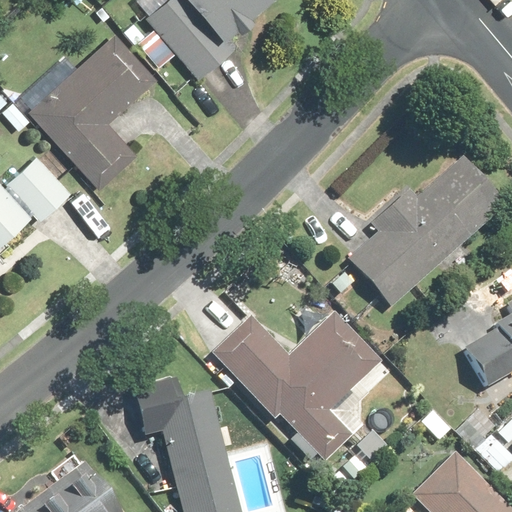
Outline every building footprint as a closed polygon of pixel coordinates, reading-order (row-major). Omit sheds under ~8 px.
[(163,0),(144,17),(201,83),(251,41),(243,31),(278,0),(163,0)] [(118,26),(27,108),(96,184),(137,147),(111,119),(162,74),(118,26)] [(0,91),(0,111),(10,102),(0,91)] [(10,102),(0,111),(0,113),(17,132),(30,120),(12,100),(10,102)] [(43,223),(78,190),(38,148),(8,177),(0,168),(0,249),(36,216),(43,223)] [(373,230),(343,256),(388,306),(508,200),(464,150),(417,191),(410,183),(365,222),(373,230)] [(511,302),(455,335),(484,386),(511,370),(511,302)] [(254,307),(208,351),(270,416),(277,409),(323,458),(355,427),(331,403),(381,355),(335,307),(293,348),(254,307)] [(237,511),(208,384),(181,391),(178,379),(128,391),(140,443),(164,437),(181,511),(237,511)] [(511,444),(511,418),(497,434),(510,446),(511,444)] [(511,461),(511,456),(493,438),(476,454),(498,476),(511,461)] [(511,511),(511,503),(457,448),(408,495),(425,511),(511,511)] [(91,452),(11,511),(125,511),(133,506),(91,452)] [(357,456),(325,485),(337,497),(368,469),(357,456)]
